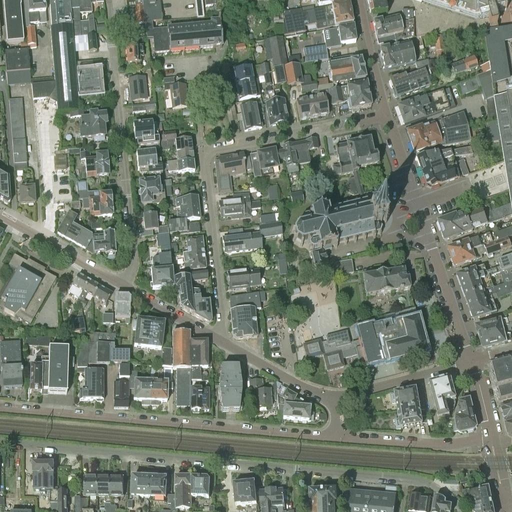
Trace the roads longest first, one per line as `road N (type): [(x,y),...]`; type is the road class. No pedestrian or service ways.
road 1 (residential): [(0,443),(428,483),(462,511)]
road 2 (residential): [(0,409),(337,438)]
road 3 (residential): [(107,0),(133,262),(123,286)]
road 4 (residential): [(387,116),(210,148),(204,158)]
road 5 (residential): [(204,158),(218,342)]
road 6 (residential): [(471,362),(417,208)]
road 7 (residential): [(337,438),(442,445),(489,435)]
road 8 (residential): [(327,402),(471,362)]
road 9 (residential): [(123,286),(0,215)]
road 10 (residential): [(327,402),(218,342)]
